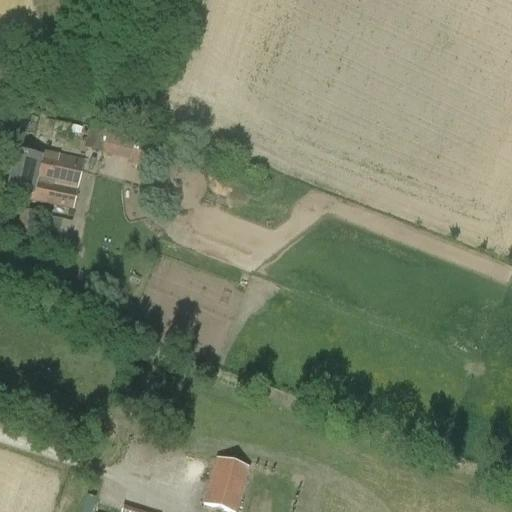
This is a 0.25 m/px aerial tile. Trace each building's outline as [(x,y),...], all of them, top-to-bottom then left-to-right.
[(132,153),(136,139),(109,132),(110,130),(92,126),(84,151),(103,155),(105,146),(132,153)] [(39,159),(15,154),(7,191),(31,196),(30,202),(72,211),(83,160),(41,152),(39,159)] [(38,239),(68,243),(71,219),(41,215),(38,239)] [(77,323),(89,295),(70,287),(62,308),(77,323)] [(135,337),(141,321),(110,310),(104,326),(135,337)] [(215,459),(202,506),(222,511),(236,511),(249,469),(215,459)]
